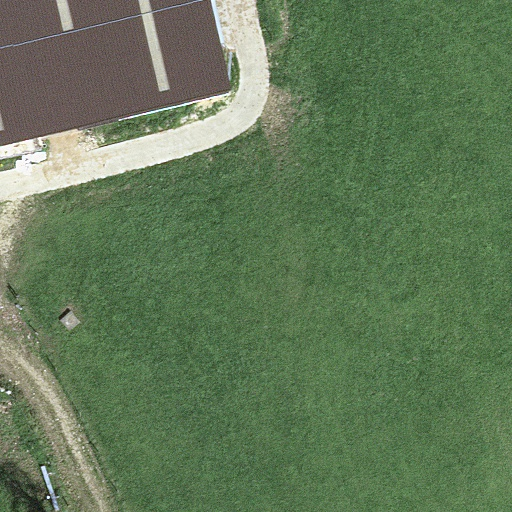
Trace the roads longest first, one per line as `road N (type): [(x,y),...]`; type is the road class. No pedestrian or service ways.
road 1 (track): [(250,0),(257,100),(204,132),(75,167),(10,201),(0,226)]
road 2 (track): [(0,338),(80,449),(111,511)]
